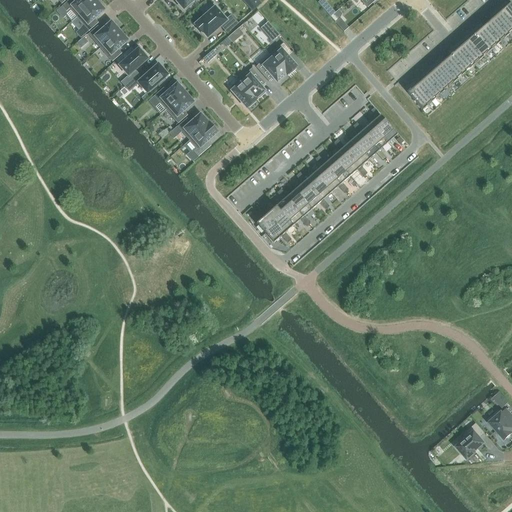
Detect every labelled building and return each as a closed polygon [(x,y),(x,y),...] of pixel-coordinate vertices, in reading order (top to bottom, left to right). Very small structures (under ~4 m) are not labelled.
[(63,8),(57,13),(63,19),(66,16),(72,22),(77,18),(96,2),(94,0),(79,0),(78,1),(77,0),(69,0),(62,7),(63,8)] [(177,0),(179,1),(177,3),(183,10),(185,8),(186,10),(192,5),(191,3),(194,0),(177,0)] [(256,0),(242,0),(253,11),(260,4),(256,0)] [(360,0),(368,8),(376,0),(360,0)] [(96,2),(77,18),(89,32),(98,23),(94,19),(103,11),(96,2)] [(511,4),(511,3),(502,10),(511,21),(511,4)] [(329,6),(324,10),(330,17),(335,13),(329,6)] [(214,33),(219,28),(219,27),(221,26),(227,33),(238,24),(231,16),(225,21),(215,8),(213,10),(211,8),(205,14),(207,15),(195,26),(201,33),(202,32),(207,38),(213,32),(214,33)] [(511,21),(502,10),(494,18),(509,35),(511,32),(511,21)] [(248,18),(242,24),(247,29),(253,24),(248,18)] [(494,18),(485,25),(500,43),(509,35),(494,18)] [(348,28),(340,19),(335,23),(344,32),(348,28)] [(267,22),(260,28),(272,42),(279,36),(267,22)] [(98,27),(88,35),(93,40),(100,48),(100,49),(119,32),(111,23),(102,31),(98,27)] [(485,25),(476,33),(491,50),(500,43),(485,25)] [(119,32),(100,49),(112,62),(122,54),(118,49),(127,41),(119,32)] [(476,33),(468,41),(483,58),(491,50),(476,33)] [(468,41),(459,48),(474,65),(483,58),(468,41)] [(283,44),(270,56),(286,74),(286,75),(288,74),(289,75),(295,70),(294,68),(295,67),(287,57),(292,53),(283,44)] [(459,48),(450,56),(465,73),(474,65),(459,48)] [(130,49),(116,61),(120,66),(119,66),(128,76),(121,83),(125,87),(132,81),(139,75),(135,70),(147,60),(146,59),(148,57),(143,52),(142,54),(138,50),(134,54),(130,49)] [(207,56),(203,59),(207,64),(217,56),(212,51),(207,56)] [(270,56),(256,68),(264,77),(269,73),(277,82),(286,75),(286,74),(270,56)] [(450,56),(442,63),(457,80),(465,73),(450,56)] [(442,63),(433,71),(448,88),(457,80),(442,63)] [(132,81),(125,87),(129,92),(136,86),(139,84),(147,93),(149,91),(150,93),(156,88),(155,86),(166,76),(158,66),(147,75),(144,71),(139,75),(132,81)] [(252,69),(238,81),(255,99),(258,97),(259,99),(265,93),(260,88),(265,84),(260,78),(252,69)] [(433,71),(425,78),(440,96),(448,88),(433,71)] [(425,78),(416,86),(431,103),(440,96),(425,78)] [(238,81),(229,89),(246,108),(248,107),(249,108),(255,102),(254,101),(256,100),(255,99),(238,81)] [(155,98),(150,103),(160,115),(166,110),(185,94),(182,91),(184,90),(179,83),(168,93),(163,88),(154,97),(155,98)] [(431,103),(416,86),(407,94),(422,111),(431,103)] [(185,94),(166,110),(178,124),(187,116),(183,111),(193,103),(185,94)] [(380,115),(370,124),(379,134),(389,125),(380,115)] [(189,141),(209,124),(208,124),(200,116),(191,124),(187,119),(177,127),(189,141)] [(210,125),(209,124),(189,141),(197,150),(194,152),(198,157),(211,146),(207,142),(217,133),(215,132),(217,130),(211,124),(210,125)] [(363,131),(361,132),(370,142),(379,134),(370,124),(363,131)] [(397,135),(389,125),(379,134),(388,144),(397,135)] [(370,142),(361,132),(359,134),(351,141),(360,151),(370,142)] [(378,152),(380,150),(388,144),(379,134),(370,142),(378,152)] [(342,149),(351,159),(360,151),(351,141),(344,147),(342,149)] [(360,151),(369,160),(376,154),(378,152),(370,142),(360,151)] [(341,167),(351,159),(342,149),(340,151),(333,157),(341,167)] [(361,167),(369,160),(360,151),(351,159),(359,169),(361,167)] [(333,157),(325,164),(323,166),(332,176),(341,167),(333,157)] [(359,169),(351,159),(341,167),(350,177),(357,170),(359,169)] [(321,167),(314,174),(322,184),(332,176),(323,166),(321,167)] [(340,185),(342,184),(350,177),(341,167),(332,176),(340,185)] [(313,192),(322,184),(314,174),(313,174),(311,172),(306,177),(308,179),(306,181),(304,182),(313,192)] [(340,185),(332,176),(322,184),(331,193),(338,187),(340,185)] [(304,182),(302,184),(295,190),(303,201),(313,192),(304,182)] [(313,192),(321,202),(323,200),(331,193),(322,184),(313,192)] [(285,199),(294,209),(303,201),(295,190),(287,197),(285,199)] [(319,203),(321,202),(313,192),(303,201),(312,210),(319,203)] [(285,217),(294,209),(285,199),(283,200),(276,207),(285,217)] [(303,201),(294,209),(302,218),(304,217),(312,210),(303,201)] [(285,217),(276,207),(268,214),(266,215),(275,226),(285,217)] [(285,217),(293,226),(300,220),(302,218),(294,209),(285,217)] [(265,234),(275,226),(266,215),(264,217),(262,215),(254,222),(256,224),(265,234)] [(285,233),(293,226),(285,217),(275,226),(283,235),(285,233)] [(283,235),(275,226),(265,234),(266,236),(267,236),(273,244),(281,237),(283,235)] [(499,410),(487,420),(492,425),(491,426),(492,426),(494,428),(493,428),(494,428),(499,434),(499,435),(500,434),(501,436),(501,437),(502,437),(505,440),(506,440),(506,439),(511,434),(511,435),(511,434),(511,433),(511,432),(511,431),(511,415),(507,410),(502,414),(499,410)] [(468,438),(457,448),(463,455),(463,456),(464,456),(465,457),(465,458),(466,458),(467,460),(468,459),(469,459),(469,458),(473,455),(474,454),(475,453),(474,452),(477,449),(478,449),(484,444),(479,438),(480,438),(481,438),(480,438),(484,434),(484,435),(485,434),(484,434),(485,434),(476,424),(464,435),(468,438)]
